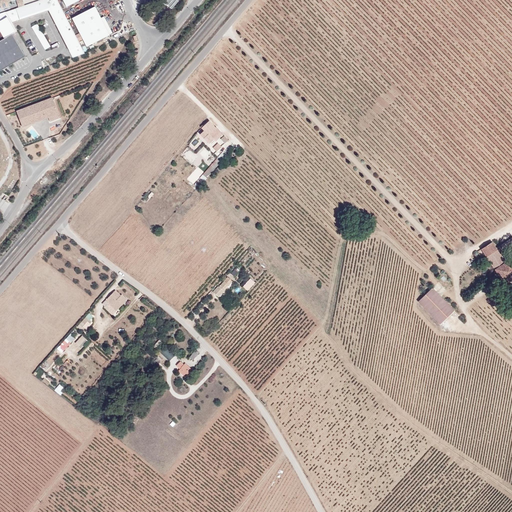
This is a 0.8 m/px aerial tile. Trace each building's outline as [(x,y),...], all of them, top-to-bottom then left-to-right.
[(0,0),(0,6),(1,9),(14,3),(12,0),(0,0)] [(93,0),(91,0),(70,11),(85,39),(108,27),(93,0)] [(12,35),(0,41),(0,71),(26,56),(12,35)] [(50,91),(15,104),(20,120),(56,107),(50,91)] [(204,125),(206,127),(210,131),(212,129),(217,124),(214,120),(211,118),(204,125)] [(237,145),(228,155),(229,156),(232,159),(240,151),(237,145)] [(495,243),(484,250),(507,285),(511,281),(511,258),(507,261),(495,243)] [(215,287),(222,294),(232,283),(230,281),(227,278),(222,283),(221,282),(215,287)] [(251,278),(244,287),(249,291),(256,282),(251,278)] [(422,301),(444,324),(458,310),(436,288),(422,301)] [(124,295),(118,291),(109,300),(115,306),(117,304),(122,308),(131,300),(125,294),(124,295)] [(121,310),(120,310),(115,306),(109,300),(106,303),(109,306),(108,307),(116,315),(121,310)] [(76,343),(81,348),(88,340),(83,335),(76,343)] [(58,348),(62,353),(74,341),(69,336),(58,348)] [(198,346),(192,353),(195,356),(201,349),(198,346)] [(184,365),(185,366),(184,368),(183,369),(186,372),(193,365),(189,361),(187,362),(184,365)] [(186,372),(189,375),(196,368),(193,365),(186,372)] [(60,394),(65,388),(60,384),(56,390),(60,394)]
